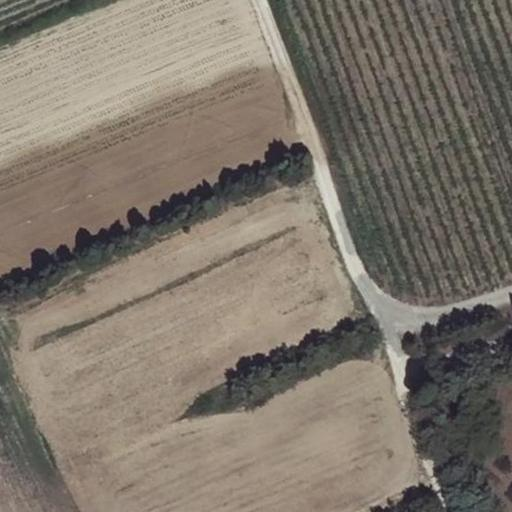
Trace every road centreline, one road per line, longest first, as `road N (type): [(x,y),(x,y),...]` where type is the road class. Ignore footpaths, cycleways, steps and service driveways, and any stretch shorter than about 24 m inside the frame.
road 1 (track): [(260,0),(372,300),(423,324),(511,298)]
road 2 (track): [(397,316),(401,360),(458,511)]
